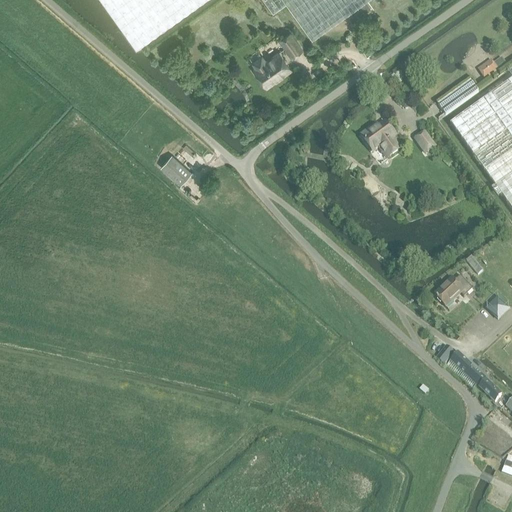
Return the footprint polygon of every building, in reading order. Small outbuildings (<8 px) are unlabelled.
[(103,0),(137,48),(204,0),(103,0)] [(265,0),(274,12),(287,3),(313,39),(367,0),(265,0)] [(360,8),(349,16),(354,23),(365,15),(360,8)] [(290,34),(280,41),(292,58),(301,51),(290,34)] [(261,58),(253,64),(256,69),(254,70),(266,88),(280,78),(279,75),(289,68),(279,53),(265,63),(261,58)] [(491,60),(477,70),(485,82),(508,66),(502,58),(494,64),(491,60)] [(471,82),(438,106),(446,116),(478,93),(471,82)] [(511,82),(451,126),(511,211),(511,82)] [(388,160),(401,151),(393,140),(396,138),(385,123),(373,133),(371,130),(361,138),(373,154),(380,149),(388,160)] [(425,155),(434,148),(424,134),(415,140),(425,155)] [(184,184),(193,169),(171,154),(161,169),(184,184)] [(189,197),(199,185),(191,178),(181,190),(189,197)] [(471,258),(466,262),(478,276),(483,272),(471,258)] [(464,298),(472,290),(460,277),(454,283),(452,280),(442,290),(441,289),(434,296),(446,309),(461,295),(464,298)] [(498,298),(486,310),(498,322),(510,310),(498,298)] [(445,346),(441,343),(435,351),(439,354),(445,346)] [(447,347),(437,358),(444,365),(455,354),(447,347)] [(459,354),(446,366),(460,379),(461,377),(472,388),(476,384),(496,403),(502,396),(487,381),(459,354)] [(426,398),(431,392),(423,386),(419,392),(426,398)] [(511,400),(503,410),(511,419),(511,400)] [(488,440),(500,448),(508,437),(496,429),(488,440)] [(506,462),(502,473),(511,477),(511,458),(508,457),(506,462)]
